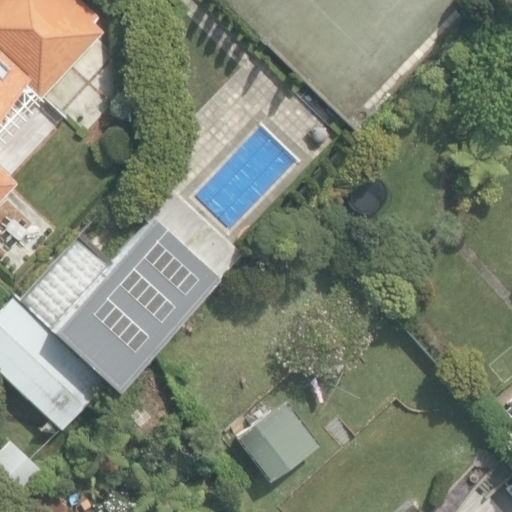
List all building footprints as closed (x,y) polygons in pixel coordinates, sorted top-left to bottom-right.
[(0,0),(0,198),(13,184),(0,170),(0,105),(25,79),(43,99),(99,31),(59,0),(0,0)] [(478,0),(215,0),(347,131),(478,0)] [(8,291),(0,299),(0,379),(56,432),(201,276),(209,283),(236,253),(162,184),(104,247),(76,222),(10,293),(8,291)] [(227,435),(260,478),(312,438),(278,395),(227,435)] [(0,440),(0,504),(37,466),(5,436),(0,440)] [(18,506),(21,511),(62,511),(48,487),(18,506)]
